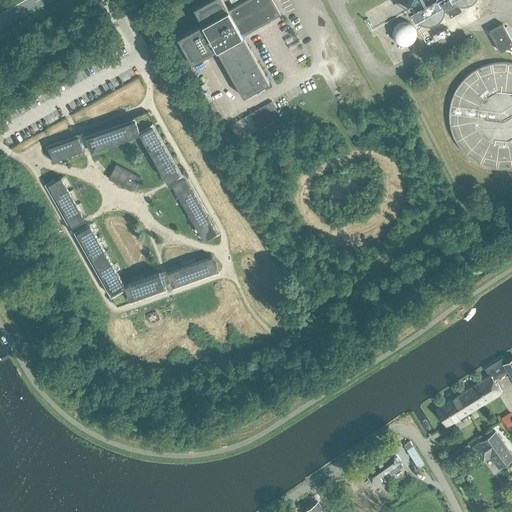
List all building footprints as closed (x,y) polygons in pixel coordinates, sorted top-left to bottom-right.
[(443,16),(444,11),(444,5),(442,0),(441,0),(414,0),(412,4),(412,10),(413,15),(416,19),(420,23),(425,25),(430,25),(435,23),(440,20),(443,16)] [(511,39),(503,24),(489,31),(501,51),(511,44),(511,39)] [(511,65),(509,65),(503,65),(496,65),(490,66),(484,67),(478,70),(472,73),(467,76),(462,81),(458,86),(454,91),(451,97),(449,103),(448,109),(447,116),(447,122),(448,128),(450,135),(452,141),(455,146),(459,152),(463,156),(468,160),(474,164),(480,167),(486,169),(492,171),(498,171),(505,171),(511,170),(511,169),(511,65)] [(272,101),(250,113),(251,113),(259,128),(281,116),(277,109),(272,101)] [(159,131),(156,126),(155,124),(151,117),(150,115),(148,111),(136,119),(140,133),(144,140),(157,132),(159,131)] [(86,136),(91,150),(140,133),(136,119),(86,136)] [(180,173),(157,132),(144,140),(167,181),(180,173)] [(78,136),(49,147),(54,160),(83,150),(78,136)] [(138,175),(116,164),(110,177),(130,188),(138,175)] [(85,218),(61,177),(48,184),(72,225),(85,218)] [(186,178),(174,185),(204,240),(216,232),(186,178)] [(121,278),(90,224),(78,231),(108,285),(121,278)] [(217,270),(212,256),(167,272),(173,286),(217,270)] [(130,298),(165,287),(159,272),(125,284),(130,298)] [(130,298),(125,284),(121,278),(108,285),(106,286),(109,291),(110,293),(114,300),(115,302),(117,305),(130,298)] [(490,375),(437,408),(447,425),(501,391),(494,379),(509,370),(511,375),(511,374),(511,359),(505,363),(502,358),(485,368),(490,375)] [(511,454),(495,431),(473,446),(484,461),(490,456),(499,468),(511,459),(511,454)] [(425,464),(410,440),(405,444),(408,449),(407,449),(419,468),(425,464)] [(402,460),(395,451),(380,461),(387,471),(389,470),(391,474),(404,466),(401,461),(402,460)] [(463,453),(455,458),(463,470),(471,465),(463,453)] [(380,476),(387,471),(380,461),(365,471),(370,478),(365,481),(367,484),(372,481),(375,486),(383,480),(380,476)] [(355,477),(352,472),(345,476),(348,482),(355,477)] [(324,511),(318,502),(302,511),(324,511)]
